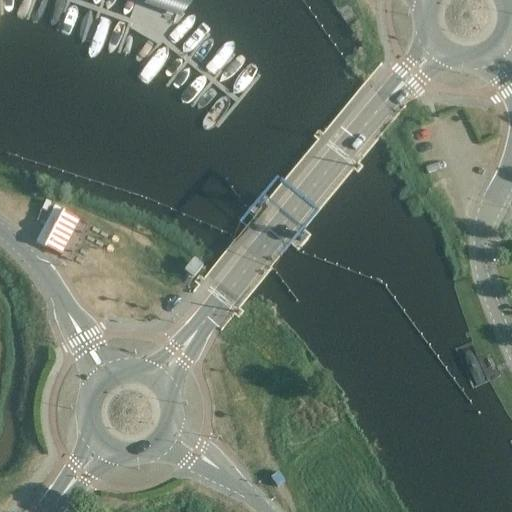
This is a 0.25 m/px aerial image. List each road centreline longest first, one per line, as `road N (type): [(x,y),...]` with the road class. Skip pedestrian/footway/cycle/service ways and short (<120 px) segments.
road 1 (tertiary): [(159,376),(431,47)]
road 2 (unclassified): [(511,340),(478,256),(511,164)]
